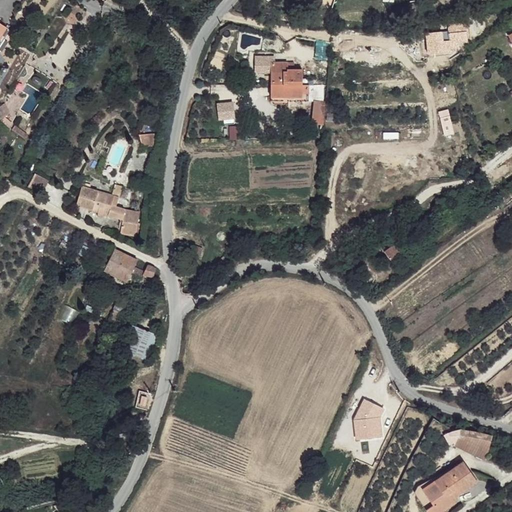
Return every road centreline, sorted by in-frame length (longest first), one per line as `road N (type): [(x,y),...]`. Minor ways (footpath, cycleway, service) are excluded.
road 1 (residential): [(511,425),(417,397),(362,299),(304,269),(256,270),(181,315)]
road 2 (unclassified): [(181,315),(165,266),(166,198),(189,61),(233,0)]
road 3 (unknown): [(218,15),(341,38),(441,29)]
road 4 (unclassified): [(115,511),(159,416),(181,315)]
